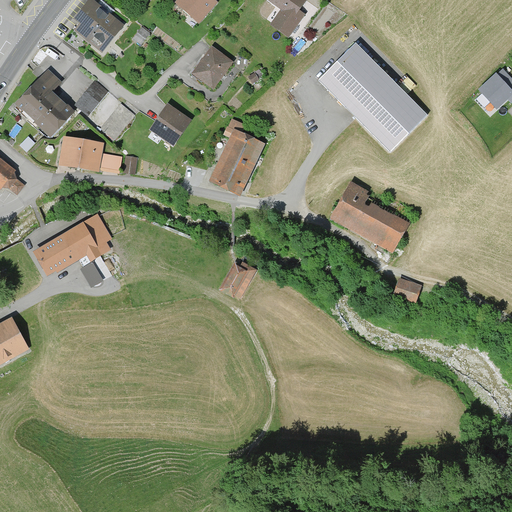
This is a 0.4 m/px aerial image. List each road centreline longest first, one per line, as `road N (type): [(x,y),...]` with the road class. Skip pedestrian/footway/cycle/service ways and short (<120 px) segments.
road 1 (residential): [(408,276),(336,230),(184,184),(48,182),(0,208)]
road 2 (track): [(123,281),(183,280),(213,292),(247,323),(270,373),(273,403),(264,434),(246,450)]
